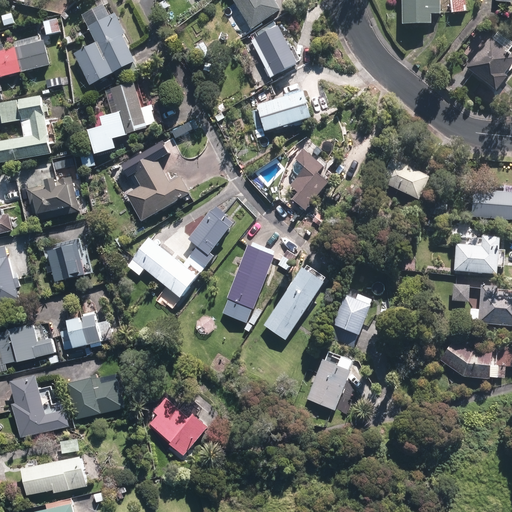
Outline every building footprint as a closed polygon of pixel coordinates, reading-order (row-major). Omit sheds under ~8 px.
[(240,0),(257,25),(284,7),(279,0),(240,0)] [(439,0),(407,0),(407,24),(428,24),(428,14),(439,14),(439,0)] [(469,0),(453,0),(454,12),(470,11),(469,0)] [(104,42),(79,55),(94,83),(140,59),(117,15),(113,17),(107,7),(90,16),(104,42)] [(14,14),(4,17),(7,25),(16,22),(14,14)] [(301,60),(284,28),(258,41),(275,73),(301,60)] [(67,37),(68,46),(86,39),(82,30),(67,37)] [(47,39),(18,46),(24,70),(53,63),(47,39)] [(216,54),(208,40),(197,47),(205,60),(216,54)] [(511,62),(488,42),(465,70),(489,89),(511,62)] [(18,46),(0,50),(0,75),(24,70),(18,46)] [(48,79),(50,88),(70,84),(69,75),(48,79)] [(137,83),(116,90),(123,112),(108,117),(111,126),(97,130),(103,151),(120,146),(117,136),(150,126),(137,83)] [(307,91),(265,104),(272,127),(314,115),(307,91)] [(45,97),(22,101),(29,138),(0,142),(0,156),(1,161),(54,152),(45,97)] [(22,118),(20,101),(0,104),(0,114),(6,114),(7,120),(22,118)] [(151,141),(155,149),(177,138),(173,130),(151,141)] [(326,166),(308,150),(302,157),(312,166),(290,191),(308,207),(331,181),(321,172),(326,166)] [(56,160),(58,170),(79,165),(77,156),(56,160)] [(148,186),(133,194),(145,217),(194,191),(186,177),(175,183),(161,157),(139,169),(148,186)] [(424,196),(434,175),(400,160),(390,181),(424,196)] [(298,181),(299,161),(284,161),(283,180),(298,181)] [(345,162),(340,169),(354,178),(359,171),(345,162)] [(53,184),(30,190),(36,218),(82,208),(75,177),(53,182),(53,184)] [(511,193),(478,190),(476,213),(511,216),(511,193)] [(450,205),(435,203),(434,212),(449,214),(450,205)] [(234,225),(216,212),(196,239),(204,244),(197,254),(210,264),(217,255),(213,252),(234,225)] [(0,233),(16,230),(12,214),(0,216),(0,233)] [(488,247),(463,244),(461,268),(502,271),(505,238),(489,236),(488,247)] [(187,295),(210,264),(197,254),(189,264),(156,239),(140,260),(187,295)] [(82,245),(53,252),(59,279),(88,272),(82,245)] [(277,256),(255,247),(235,295),(257,304),(277,256)] [(12,258),(0,260),(0,301),(21,297),(12,258)] [(328,282),(310,269),(271,324),(290,336),(328,282)] [(473,286),(458,284),(457,299),(472,300),(473,286)] [(502,287),(487,285),(484,320),(511,322),(511,291),(501,291),(502,287)] [(375,306),(352,296),(340,322),(345,324),(340,337),(354,343),(360,330),(364,332),(375,306)] [(99,312),(85,315),(91,342),(116,336),(111,318),(101,321),(99,312)] [(85,315),(71,318),(73,328),(63,330),(67,348),(91,342),(85,315)] [(58,350),(55,338),(41,341),(37,326),(2,334),(8,362),(58,350)] [(511,344),(502,344),(502,349),(483,348),(483,351),(478,351),(460,338),(446,358),(467,373),(494,375),(495,363),(511,364),(511,344)] [(354,371),(328,360),(312,397),(338,408),(354,371)] [(120,374),(75,384),(82,415),(127,405),(120,374)] [(41,378),(19,383),(23,403),(20,404),(26,433),(71,424),(69,410),(49,415),(41,378)] [(186,452),(212,425),(200,414),(194,420),(171,399),(160,411),(164,415),(156,424),(186,452)] [(64,440),(66,453),(84,449),(81,437),(64,440)] [(85,456),(27,469),(32,493),(90,480),(85,456)] [(130,482),(117,484),(119,495),(132,493),(130,482)] [(108,489),(95,491),(97,502),(110,499),(108,489)]
